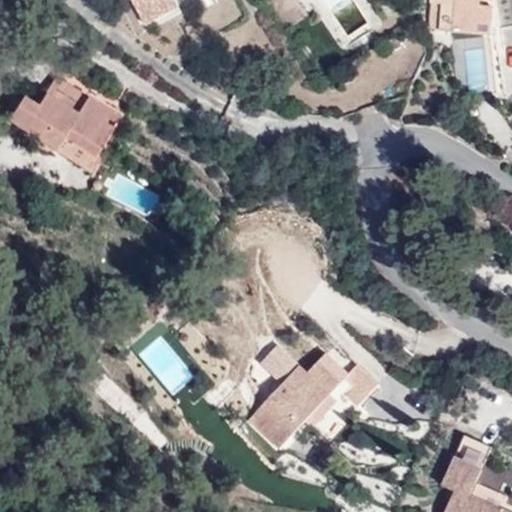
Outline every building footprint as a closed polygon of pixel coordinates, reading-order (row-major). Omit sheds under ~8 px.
[(131,0),(145,24),(179,6),(175,0),(131,0)] [(306,13),(297,0),(267,0),(286,26),(306,13)] [(443,31),(481,34),(483,6),(480,6),(479,0),(429,0),(429,2),(432,3),(445,4),(443,30),(443,31)] [(511,0),(500,0),(497,1),(501,28),(511,26),(511,0)] [(430,29),(443,30),(445,4),(432,3),(430,29)] [(483,6),(481,34),(491,35),(493,7),(483,6)] [(487,40),(458,43),(462,88),(490,86),(487,40)] [(69,124),(101,143),(124,105),(60,66),(42,95),(27,85),(13,110),(60,139),(69,124)] [(107,148),(101,143),(69,124),(60,139),(97,163),(107,148)] [(310,418),(325,402),(339,387),(359,406),(378,386),(358,366),(349,375),(328,353),(308,375),(300,368),(251,418),(281,449),(310,418)] [(331,408),(325,402),(310,418),(316,424),(331,408)] [(507,511),(472,497),(494,448),(466,436),(443,487),(457,492),(447,511),(507,511)]
